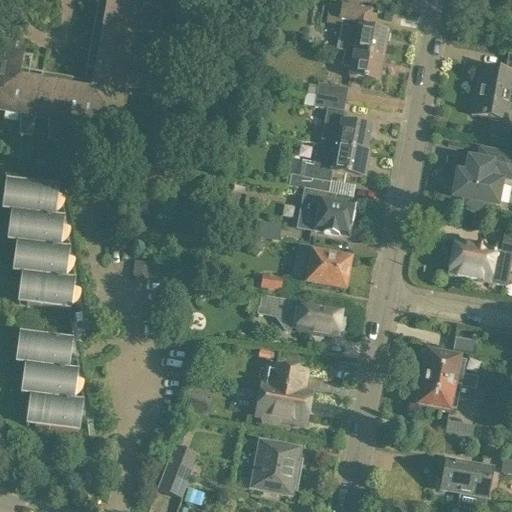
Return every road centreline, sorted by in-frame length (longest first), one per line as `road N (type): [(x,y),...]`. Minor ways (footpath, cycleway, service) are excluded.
road 1 (residential): [(387,298),(438,0)]
road 2 (residential): [(347,511),(387,298)]
road 3 (residential): [(511,321),(387,298)]
